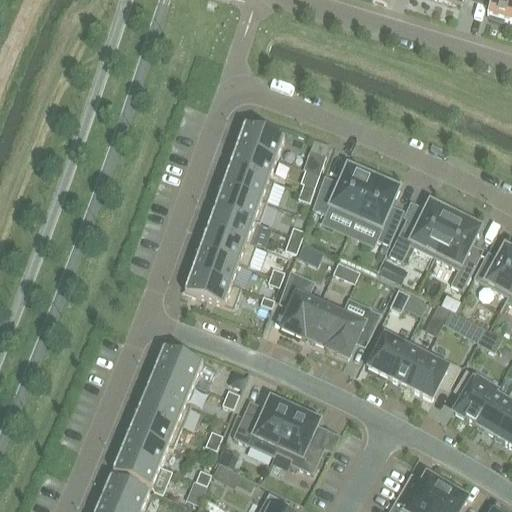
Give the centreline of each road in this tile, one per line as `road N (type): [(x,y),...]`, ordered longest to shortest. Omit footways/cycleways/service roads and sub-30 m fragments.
road 1 (tertiary): [(0,442),(162,0)]
road 2 (tertiary): [(127,0),(0,353)]
road 3 (residential): [(231,86),(414,160),(511,211)]
road 4 (residential): [(144,318),(390,424)]
road 5 (residential): [(231,86),(144,318)]
road 6 (residential): [(511,63),(293,0)]
road 7 (residential): [(144,318),(68,511)]
road 8 (residential): [(390,424),(511,494)]
